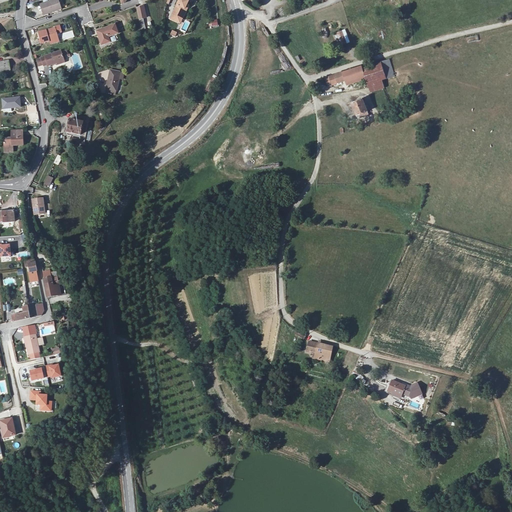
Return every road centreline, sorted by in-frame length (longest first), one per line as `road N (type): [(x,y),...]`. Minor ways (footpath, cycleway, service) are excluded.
road 1 (secondary): [(130,511),(104,261),(111,227),(123,198),(217,106),(240,51),(237,10)]
road 2 (unclassified): [(237,10),(269,25),(318,112),(315,171),(282,243),(282,311),(304,330),(373,355)]
road 3 (track): [(305,79),(511,23)]
road 4 (residential): [(23,0),(20,32),(44,127),(22,184)]
road 5 (residential): [(22,184),(47,311),(43,320),(0,328)]
